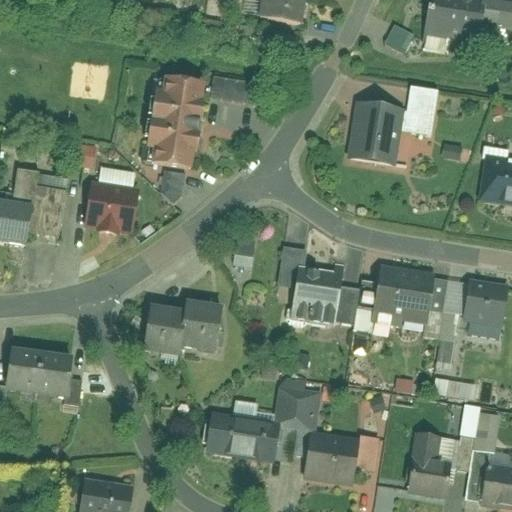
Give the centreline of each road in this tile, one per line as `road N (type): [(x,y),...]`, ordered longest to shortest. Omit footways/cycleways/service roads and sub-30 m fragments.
road 1 (residential): [(511,262),(338,226),(264,172)]
road 2 (residential): [(204,511),(180,499),(144,443),(86,296)]
road 3 (residential): [(86,296),(197,242),(264,172)]
road 4 (residential): [(264,172),(315,108),(363,0)]
